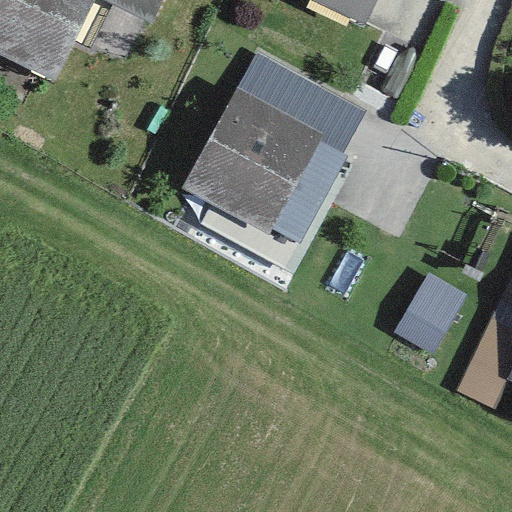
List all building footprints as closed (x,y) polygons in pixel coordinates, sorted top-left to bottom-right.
[(139,0),(0,0),(0,62),(36,81),(78,0),(85,0),(128,22),(139,0)] [(357,0),(290,0),(346,26),(357,0)] [(312,89),(246,53),(172,189),(251,232),(304,135),(291,128),(312,89)] [(434,324),(401,306),(385,334),(418,352),(434,324)] [(511,338),(491,380),(511,391),(511,401),(508,410),(511,411),(511,338)]
